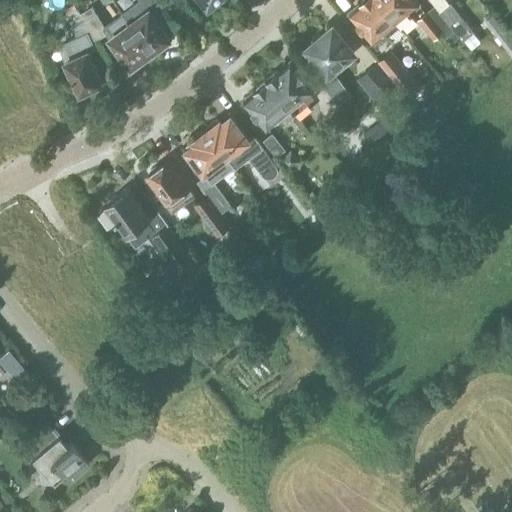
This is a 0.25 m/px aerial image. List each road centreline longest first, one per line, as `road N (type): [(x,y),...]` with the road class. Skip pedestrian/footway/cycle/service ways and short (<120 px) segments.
road 1 (residential): [(0,186),(156,112),(290,0)]
road 2 (residential): [(110,426),(0,300)]
